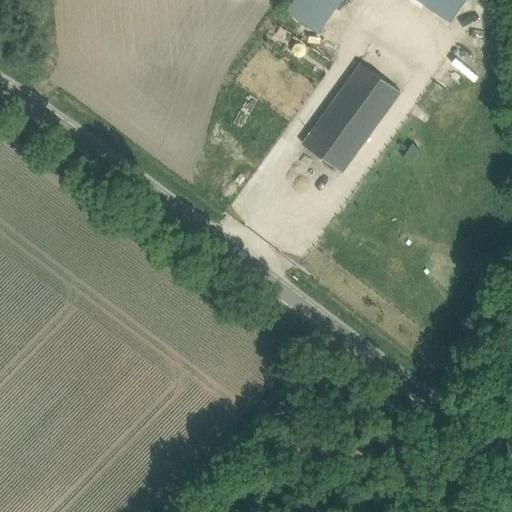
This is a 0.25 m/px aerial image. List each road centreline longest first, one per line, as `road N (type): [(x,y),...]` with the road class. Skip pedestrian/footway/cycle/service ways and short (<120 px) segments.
road 1 (tertiary): [(511,464),(0,87)]
road 2 (unknown): [(257,272),(309,203),(357,166),(406,96),(387,38),(354,9)]
road 3 (unknown): [(171,511),(344,337)]
